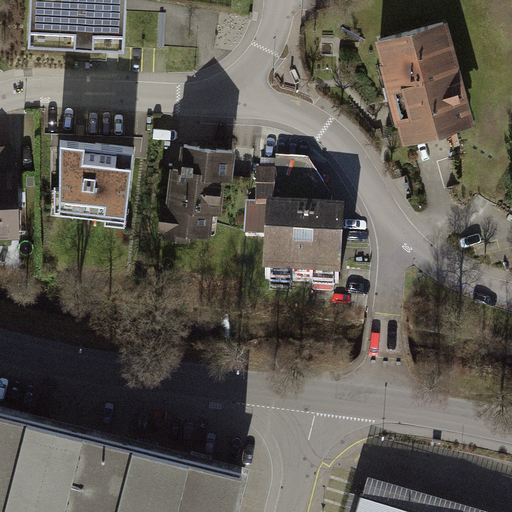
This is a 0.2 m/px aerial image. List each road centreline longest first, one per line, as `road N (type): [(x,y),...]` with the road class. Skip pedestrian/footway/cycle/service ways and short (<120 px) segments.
road 1 (residential): [(0,346),(117,371),(511,427)]
road 2 (residential): [(236,89),(311,117),(335,135),(424,259),(511,300)]
road 3 (residential): [(0,105),(30,97),(188,100),(236,89)]
